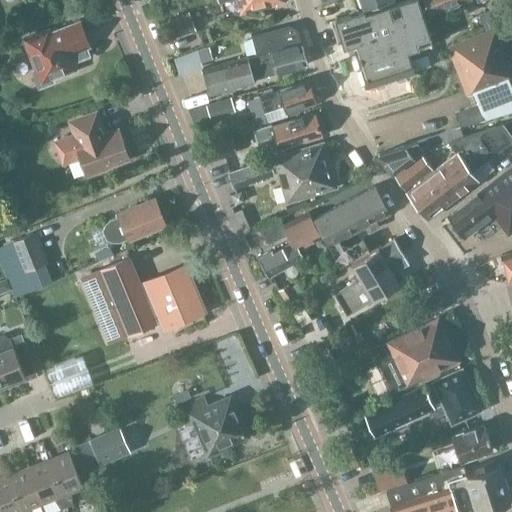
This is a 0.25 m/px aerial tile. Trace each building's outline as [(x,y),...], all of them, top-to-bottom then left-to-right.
[(217,0),(218,2),(226,0),(235,0),(239,13),(287,2),(286,0),(217,0)] [(324,47),(329,62),(340,96),(414,72),(407,52),(431,43),(416,0),(401,0),(364,13),(363,10),(334,19),(341,41),(324,47)] [(359,0),(363,10),(391,0),(359,0)] [(422,0),(428,15),(471,0),(476,0),(476,1),(480,0),(422,0)] [(485,30),(508,21),(501,6),(478,14),(485,30)] [(88,46),(79,21),(49,33),(48,29),(23,39),(34,69),(31,70),(38,87),(52,82),(51,79),(75,70),(72,62),(83,58),(79,50),(88,46)] [(256,54),(257,54),(300,42),(296,29),(290,25),(251,35),(256,54)] [(460,127),(461,127),(511,109),(511,91),(507,78),(511,77),(501,51),(492,29),(448,47),(466,95),(472,93),(477,104),(455,112),(460,127)] [(301,42),(257,54),(263,76),(307,64),(301,42)] [(209,46),(197,49),(201,67),(213,63),(209,46)] [(263,76),(257,54),(256,54),(202,68),(209,93),(253,82),(252,78),(263,76)] [(277,89),(259,95),(263,111),(283,105),(286,112),(311,104),(315,102),(308,80),(277,89)] [(230,97),(205,107),(210,118),(235,109),(230,97)] [(61,165),(80,158),(86,176),(106,169),(105,166),(128,158),(118,130),(104,135),(95,112),(70,121),(74,132),(52,139),(61,165)] [(272,123),(252,129),(256,141),(267,138),(271,151),(321,136),(314,112),(272,124),(272,123)] [(54,119),(40,124),(44,135),(58,130),(54,119)] [(456,152),(407,190),(428,218),(432,215),(477,180),(471,172),(487,160),(511,142),(511,136),(510,133),(502,124),(463,136),(450,140),(447,141),(456,152)] [(460,127),(439,134),(442,143),(447,141),(450,140),(463,136),(460,127)] [(212,159),(236,152),(231,137),(208,144),(212,159)] [(391,172),(428,143),(426,138),(379,153),(377,154),(391,172)] [(335,187),(322,142),(273,157),(274,158),(227,172),(232,187),(277,173),(286,202),(335,187)] [(443,162),(455,153),(448,144),(434,150),(443,162)] [(405,188),(432,168),(421,154),(394,174),(405,188)] [(511,163),(447,215),(464,238),(493,215),(507,234),(511,230),(511,163)] [(338,240),(348,234),(368,224),(372,230),(376,227),(377,223),(376,220),(388,213),(373,185),(314,217),(338,264),(368,249),(362,238),(342,249),(338,240)] [(105,224),(103,229),(106,238),(112,241),(119,241),(127,238),(128,239),(165,224),(154,198),(117,213),(118,216),(109,219),(105,224)] [(241,209),(233,212),(242,234),(250,230),(241,209)] [(308,212),(282,225),(279,220),(261,229),(268,243),(287,234),(291,242),(273,251),(272,249),(258,256),(267,275),(301,258),(296,247),(316,236),(317,231),(308,212)] [(13,241),(0,245),(0,263),(3,271),(6,278),(25,270),(47,261),(36,231),(13,241)] [(372,300),(399,283),(393,272),(408,263),(393,238),(351,263),(359,277),(333,293),(345,313),(371,298),(372,300)] [(508,281),(511,280),(511,251),(501,254),(508,281)] [(101,272),(87,278),(94,297),(109,290),(127,333),(155,322),(154,321),(161,318),(164,325),(201,310),(183,267),(146,283),(159,313),(152,316),(129,260),(101,272)] [(348,265),(330,276),(334,283),(352,272),(348,265)] [(6,278),(0,279),(0,290),(0,292),(10,288),(6,278)] [(288,284),(278,290),(286,302),(296,297),(288,284)] [(437,317),(432,320),(368,350),(388,393),(458,360),(437,317)] [(0,334),(0,373),(4,382),(10,380),(12,385),(27,380),(21,365),(32,361),(21,333),(10,337),(2,334),(0,334)] [(328,349),(317,354),(322,365),(333,360),(328,349)] [(451,423),(480,410),(461,368),(432,381),(423,386),(363,413),(373,435),(427,411),(436,415),(445,411),(451,423)] [(207,408),(203,397),(178,408),(186,426),(197,421),(203,435),(199,437),(207,454),(224,447),(223,443),(243,434),(228,399),(207,408)] [(348,405),(343,411),(347,417),(354,416),(355,408),(348,405)] [(167,406),(159,409),(167,427),(174,424),(167,406)] [(492,450),(483,424),(431,442),(434,452),(454,445),(459,461),(492,450)] [(89,439),(100,465),(130,452),(119,426),(89,439)] [(48,459),(66,506),(72,504),(70,492),(82,487),(74,465),(79,464),(73,450),(48,459)] [(60,509),(66,506),(48,459),(28,467),(42,503),(53,498),(60,509)] [(398,460),(373,468),(380,490),(385,488),(405,482),(405,480),(398,460)] [(388,505),(390,511),(474,511),(477,511),(476,511),(478,511),(509,503),(497,463),(460,475),(456,463),(405,480),(405,482),(385,488),(390,505),(388,505)] [(30,511),(30,507),(42,503),(28,467),(8,475),(22,511),(30,511)] [(22,511),(8,475),(0,478),(0,511),(22,511)]
